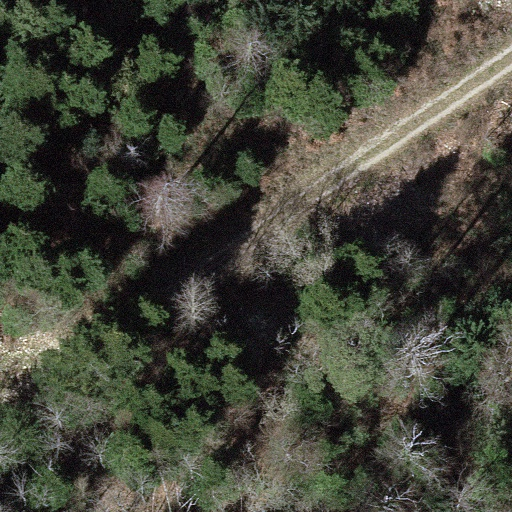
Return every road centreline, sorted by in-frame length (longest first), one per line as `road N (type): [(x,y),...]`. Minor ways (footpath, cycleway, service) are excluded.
road 1 (track): [(0,393),(110,332),(511,63)]
road 2 (trunk): [(141,0),(412,511)]
